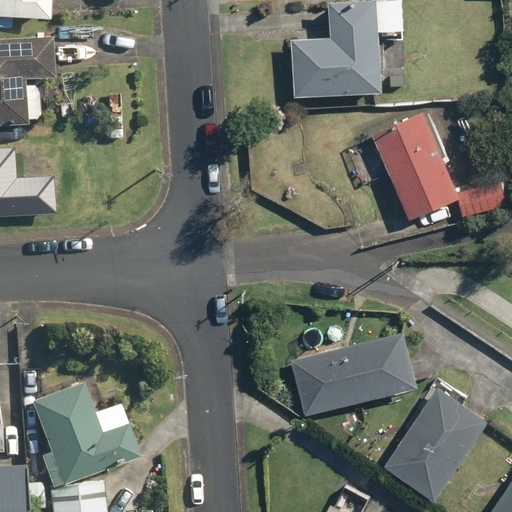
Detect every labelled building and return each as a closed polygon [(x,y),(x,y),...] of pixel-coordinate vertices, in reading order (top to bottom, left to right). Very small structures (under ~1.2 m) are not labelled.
[(0,0),(0,11),(58,14),(58,0),(0,0)] [(397,2),(347,0),(324,0),(323,40),(285,38),(283,95),(369,99),(372,37),(395,38),(397,2)] [(59,35),(0,36),(0,123),(32,123),(32,116),(46,115),(45,80),(31,81),(31,72),(62,71),(62,60),(100,59),(100,42),(59,43),(59,35)] [(332,108),(332,130),(366,130),(366,108),(332,108)] [(418,109),(367,133),(408,219),(458,195),(418,109)] [(360,136),(343,146),(357,167),(374,157),(360,136)] [(504,205),(496,180),(461,190),(469,215),(504,205)] [(399,328),(349,343),(286,362),(298,402),(294,403),(299,421),(416,387),(399,328)] [(87,371),(34,393),(56,446),(41,452),(53,482),(68,476),(147,443),(127,396),(102,407),(87,371)] [(486,423),(434,389),(383,466),(436,500),(486,423)] [(0,509),(30,511),(30,503),(47,504),(48,477),(31,477),(32,458),(0,456),(0,509)] [(511,511),(511,478),(490,511),(511,511)] [(111,511),(109,479),(50,483),(52,511),(111,511)]
